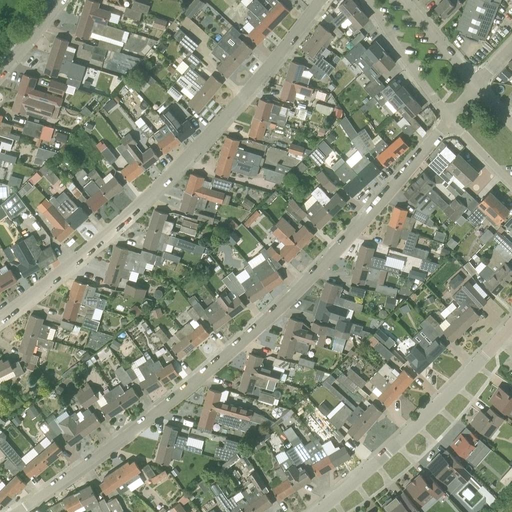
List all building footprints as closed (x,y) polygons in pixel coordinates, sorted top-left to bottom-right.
[(86,0),(81,17),(107,25),(111,12),(98,8),(99,3),(90,0),(86,0)] [(134,0),(131,8),(142,11),(147,13),(150,5),(134,0)] [(195,0),(184,13),(191,18),(199,8),(201,10),(206,4),(201,0),(195,0)] [(255,0),(252,0),(246,6),(250,10),(271,30),(289,11),(280,2),(277,0),(266,0),(274,8),(269,13),(255,0)] [(349,17),(359,8),(352,0),(345,0),(339,6),(349,17)] [(453,13),(462,3),(459,0),(443,0),(435,8),(445,18),(451,11),(453,13)] [(467,0),(457,29),(463,31),(461,34),(478,41),(479,37),(485,40),(500,0),(467,0)] [(142,11),(131,8),(126,7),(124,15),(139,20),(142,11)] [(354,32),(359,28),(369,18),(359,8),(349,17),(353,21),(348,25),(354,32)] [(258,43),(271,30),(250,10),(247,13),(252,18),(248,21),(255,28),(249,35),(258,43)] [(334,18),(330,14),(325,19),(329,23),(334,18)] [(107,25),(81,17),(76,35),(88,39),(91,28),(93,29),(92,32),(121,41),(125,30),(107,25)] [(311,35),(327,47),(335,37),(330,33),(331,32),(320,24),(311,35)] [(217,43),(223,48),(240,63),(252,49),(243,41),(242,42),(229,30),(217,43)] [(355,46),(360,41),(365,36),(361,32),(351,41),(355,46)] [(179,42),(192,53),(199,45),(186,34),(179,42)] [(320,61),(317,65),(324,70),(326,72),(329,76),(335,67),(323,58),(324,57),(321,55),(327,47),(311,35),(302,47),(320,61)] [(50,55),(72,62),(75,53),(68,51),(67,52),(65,51),(68,41),(56,37),(50,55)] [(100,39),(98,46),(111,50),(119,52),(121,45),(100,39)] [(376,41),(367,49),(360,41),(355,46),(345,55),(352,63),(360,55),(370,66),(371,65),(386,52),(376,41)] [(98,46),(95,45),(91,57),(103,61),(105,55),(109,57),(111,50),(98,46)] [(227,77),(240,63),(223,48),(215,56),(222,62),(216,68),(227,77)] [(395,63),(386,52),(371,65),(380,75),(385,71),(385,72),(395,63)] [(201,61),(192,53),(187,59),(196,67),(201,61)] [(68,74),(72,62),(50,55),(45,73),(57,77),(59,71),(68,74)] [(286,79),(311,87),(312,85),(308,84),(310,78),(301,75),(304,65),(292,61),(286,79)] [(324,70),(317,65),(314,63),(309,70),(320,79),(326,72),(324,70)] [(182,74),(210,98),(222,83),(212,75),(205,83),(204,82),(205,80),(189,66),(182,74)] [(506,81),(511,73),(511,72),(505,67),(499,75),(506,81)] [(210,98),(182,74),(177,80),(195,96),(188,104),(198,112),(210,98)] [(24,75),(18,93),(40,99),(60,106),(63,98),(33,89),(36,79),(24,75)] [(68,75),(66,84),(79,88),(81,79),(68,75)] [(125,81),(133,89),(139,83),(130,75),(125,81)] [(373,98),(374,97),(385,86),(377,77),(364,88),(373,98)] [(66,84),(50,79),(47,90),(63,94),(66,84)] [(313,88),(311,87),(286,79),(281,97),(293,101),(296,91),(311,95),(313,88)] [(397,110),(412,96),(402,85),(401,86),(394,79),(385,86),(374,97),(382,106),(389,100),(397,110)] [(172,86),(167,91),(177,101),(183,95),(172,86)] [(60,106),(40,99),(18,93),(13,111),(25,115),(27,109),(56,118),(60,106)] [(412,96),(397,110),(411,125),(416,130),(421,126),(412,116),(422,107),(412,96)] [(255,117),(276,124),(284,126),(286,122),(277,119),(279,115),(270,112),(273,103),(260,99),(255,117)] [(332,116),(334,108),(317,103),(315,112),(332,116)] [(188,120),(182,125),(176,117),(168,108),(160,116),(161,118),(167,124),(180,142),(196,131),(188,120)] [(12,125),(3,122),(0,121),(2,116),(0,115),(0,134),(13,139),(18,141),(20,136),(10,133),(12,125)] [(339,122),(351,139),(362,156),(369,151),(359,134),(357,133),(346,115),(339,122)] [(284,126),(276,124),(255,117),(249,135),(261,139),(265,127),(269,129),(270,126),(283,131),(284,126)] [(26,119),(22,133),(40,138),(44,125),(26,119)] [(165,153),(180,142),(167,124),(155,133),(146,123),(140,128),(148,138),(153,134),(159,142),(158,143),(165,153)] [(416,130),(411,125),(405,124),(400,128),(408,137),(416,130)] [(357,133),(359,134),(369,151),(374,148),(379,154),(378,156),(387,166),(398,156),(389,146),(383,139),(376,146),(365,128),(357,133)] [(127,148),(144,170),(159,158),(151,148),(142,155),(135,145),(138,143),(129,132),(120,139),(127,148)] [(0,144),(11,148),(13,139),(0,134),(0,144)] [(389,146),(398,156),(409,146),(400,136),(389,146)] [(227,137),(221,155),(259,166),(262,156),(237,148),(239,140),(227,137)] [(447,145),(446,145),(442,141),(441,142),(438,146),(437,146),(437,147),(433,151),(429,156),(425,161),(444,180),(441,183),(446,187),(449,184),(457,175),(468,163),(459,154),(457,156),(447,145)] [(289,143),(287,149),(300,152),(301,146),(289,143)] [(101,151),(105,157),(111,164),(117,159),(107,146),(101,151)] [(318,147),(310,154),(319,164),(325,159),(325,155),(318,147)] [(129,181),(144,170),(127,148),(121,153),(130,164),(121,171),(129,181)] [(3,152),(3,153),(1,160),(5,161),(15,164),(17,157),(3,152)] [(259,166),(221,155),(216,173),(228,177),(231,167),(257,175),(259,166)] [(357,162),(351,168),(366,184),(380,171),(371,162),(366,156),(358,164),(357,162)] [(46,163),(39,169),(53,184),(60,178),(46,163)] [(277,163),(275,171),(288,175),(294,168),(277,163)] [(468,163),(457,175),(467,185),(478,173),(468,163)] [(288,175),(275,171),(267,168),(264,179),(279,183),(288,175)] [(366,184),(351,168),(348,170),(352,174),(353,173),(356,176),(343,187),(352,197),(366,184)] [(336,186),(328,176),(322,170),(316,175),(331,192),(337,187),(336,186)] [(433,200),(435,202),(440,197),(431,188),(436,183),(424,172),(414,182),(433,200)] [(103,179),(100,176),(94,182),(109,199),(123,186),(115,176),(114,177),(110,173),(103,179)] [(191,174),(186,192),(208,198),(208,199),(222,203),(225,194),(201,187),(204,177),(191,174)] [(212,184),(212,186),(230,191),(232,182),(213,176),(211,183),(212,184)] [(68,177),(63,182),(77,198),(82,193),(68,177)] [(94,182),(92,179),(83,187),(91,197),(86,201),(94,211),(109,199),(94,182)] [(418,206),(415,209),(427,215),(428,216),(431,213),(426,207),(433,200),(414,182),(404,193),(416,204),(418,206)] [(461,195),(449,184),(446,187),(467,207),(474,199),(466,191),(461,195)] [(311,193),(317,199),(333,215),(346,202),(337,193),(329,201),(328,199),(329,198),(318,186),(311,193)] [(275,190),(265,201),(268,204),(279,194),(275,190)] [(27,206),(16,192),(1,204),(11,219),(27,206)] [(204,210),(208,199),(208,198),(186,192),(180,210),(193,213),(195,207),(204,210)] [(482,221),(485,217),(500,201),(490,192),(479,203),(474,199),(467,207),(482,221)] [(52,204),(59,212),(74,229),(88,216),(80,206),(78,208),(68,196),(60,203),(53,196),(48,200),(52,204)] [(448,204),(443,210),(454,221),(467,208),(455,197),(448,204)] [(319,229),(333,215),(317,199),(305,211),(293,198),(288,203),(295,210),(303,218),(307,214),(311,218),(310,219),(319,229)] [(500,201),(485,217),(495,226),(510,210),(500,201)] [(60,241),(74,229),(59,212),(52,204),(43,212),(57,227),(52,232),(60,241)] [(395,207),(389,225),(411,231),(413,224),(409,222),(411,218),(405,216),(407,210),(395,207)] [(257,209),(244,223),(248,226),(261,213),(257,209)] [(434,222),(428,216),(427,215),(415,209),(412,216),(431,227),(434,222)] [(155,210),(149,228),(175,236),(177,232),(171,230),(174,222),(165,220),(167,214),(155,210)] [(303,218),(295,210),(291,214),(299,222),(303,218)] [(197,219),(213,224),(214,218),(199,213),(197,219)] [(276,224),(278,226),(301,248),(314,234),(304,225),(297,233),(294,231),(296,229),(282,216),(276,224)] [(511,216),(503,226),(511,230),(511,216)] [(199,223),(191,221),(183,219),(181,225),(197,230),(199,223)] [(181,225),(180,231),(195,235),(197,230),(181,225)] [(411,231),(389,225),(384,243),(396,246),(399,236),(407,238),(402,253),(422,259),(426,260),(429,252),(415,247),(419,235),(410,232),(410,231),(411,231)] [(282,241),(274,248),(272,246),(267,251),(277,260),(282,256),(288,261),(301,248),(278,226),(272,232),(282,241)] [(174,245),(176,237),(175,237),(175,236),(149,228),(143,246),(156,250),(156,249),(165,252),(163,257),(174,260),(176,255),(165,251),(167,243),(174,245)] [(485,244),(491,237),(494,234),(488,229),(479,238),(485,244)] [(494,239),(499,243),(511,256),(511,246),(496,232),(494,234),(491,237),(494,239)] [(30,248),(41,267),(57,258),(51,247),(43,252),(33,234),(24,239),(30,248)] [(25,277),(41,267),(30,248),(24,239),(11,246),(21,264),(18,265),(25,277)] [(511,276),(511,269),(506,263),(511,256),(499,243),(494,248),(501,255),(489,267),(506,283),(511,276)] [(357,263),(378,269),(380,269),(383,270),(387,256),(382,254),(382,252),(380,251),(378,259),(371,257),(374,248),(361,245),(357,263)] [(3,250),(11,262),(17,258),(9,246),(3,250)] [(126,254),(128,249),(116,246),(110,264),(132,270),(143,273),(147,261),(152,263),(155,254),(142,250),(139,258),(126,254)] [(198,263),(200,257),(185,252),(183,259),(198,263)] [(268,258),(252,269),(255,273),(268,291),(284,280),(268,258)] [(426,260),(422,259),(419,269),(432,272),(440,264),(426,260)] [(472,276),(477,272),(469,262),(464,266),(472,276)] [(380,269),(378,269),(357,263),(352,281),(364,284),(366,278),(377,281),(380,269)] [(132,270),(110,264),(105,282),(117,285),(120,276),(129,279),(132,270)] [(253,302),(268,291),(255,273),(252,269),(249,264),(244,267),(250,276),(241,282),(232,271),(227,275),(239,291),(243,287),(246,291),(245,291),(253,302)] [(484,282),(496,294),(506,283),(489,267),(487,265),(479,273),(486,280),(484,282)] [(411,268),(409,275),(425,279),(427,272),(411,268)] [(0,288),(1,290),(18,281),(11,270),(2,275),(0,272),(0,288)] [(449,281),(455,288),(465,279),(459,272),(449,281)] [(233,294),(239,291),(227,275),(222,279),(233,294)] [(75,280),(69,298),(96,307),(100,297),(94,295),(96,287),(75,280)] [(363,304),(345,299),(339,297),(343,287),(339,285),(327,281),(321,299),(347,308),(361,312),(363,304)] [(457,307),(451,312),(466,329),(480,316),(476,312),(487,302),(468,281),(457,292),(452,297),(460,305),(458,308),(457,307)] [(374,291),(389,295),(395,297),(398,289),(377,283),(374,291)] [(127,284),(124,292),(144,297),(146,289),(127,284)] [(366,289),(358,288),(351,285),(348,293),(364,297),(366,289)] [(215,296),(215,297),(231,318),(246,306),(238,296),(233,300),(226,291),(216,298),(215,296)] [(394,307),(397,298),(388,296),(386,305),(394,307)] [(216,329),(231,318),(215,297),(213,298),(215,301),(210,305),(215,313),(208,319),(216,329)] [(78,313),(86,315),(82,326),(97,331),(100,321),(92,319),(96,307),(69,298),(63,316),(75,320),(78,313)] [(343,320),(347,308),(321,299),(315,317),(328,321),(329,315),(339,318),(343,320)] [(199,302),(193,306),(201,317),(207,312),(199,302)] [(400,308),(403,314),(411,310),(407,304),(400,308)] [(195,321),(201,317),(193,306),(187,311),(195,321)] [(452,341),(466,329),(451,312),(445,318),(451,325),(443,332),(452,341)] [(430,314),(425,319),(435,329),(440,324),(430,314)] [(46,339),(50,329),(51,326),(42,323),(43,319),(31,315),(25,333),(46,339)] [(300,329),(302,322),(290,318),(284,336),(306,342),(310,343),(323,347),(326,337),(300,329)] [(339,318),(336,328),(351,333),(360,335),(363,326),(354,323),(350,322),(343,320),(339,318)] [(420,324),(430,334),(435,329),(425,319),(420,324)] [(74,324),(62,320),(60,326),(72,330),(74,324)] [(181,329),(195,346),(210,334),(201,324),(193,331),(192,329),(193,328),(189,322),(181,329)] [(314,322),(311,330),(325,334),(325,332),(334,335),(335,329),(314,322)] [(372,334),(382,343),(388,337),(379,327),(372,334)] [(161,328),(156,332),(164,343),(169,339),(161,328)] [(180,358),(195,346),(181,329),(175,333),(181,341),(172,348),(180,358)] [(46,339),(25,333),(19,351),(24,352),(22,360),(37,364),(39,356),(32,354),(35,344),(51,349),(54,341),(46,339)] [(371,345),(372,344),(388,359),(393,354),(382,343),(372,334),(366,340),(371,345)] [(310,343),(306,342),(284,336),(279,354),(291,358),(295,347),(297,348),(296,351),(306,354),(310,343)] [(437,337),(429,345),(423,338),(417,344),(433,360),(446,347),(437,337)] [(419,373),(433,360),(417,344),(410,350),(409,350),(407,351),(406,353),(406,355),(405,356),(411,362),(410,364),(419,373)] [(269,379),(278,382),(281,374),(272,371),(272,370),(263,367),(263,365),(263,363),(261,363),(263,357),(251,354),(245,372),(269,379)] [(290,362),(275,357),(272,365),(288,370),(290,362)] [(298,364),(313,368),(315,362),(300,357),(298,364)] [(152,358),(147,360),(151,365),(162,384),(179,374),(172,363),(163,369),(161,366),(162,365),(159,360),(154,363),(152,358)] [(0,360),(0,375),(13,369),(17,377),(24,373),(18,361),(11,365),(8,359),(3,362),(2,359),(0,360)] [(151,365),(147,360),(138,366),(145,377),(148,376),(149,377),(140,383),(146,394),(162,384),(151,365)] [(378,371),(384,377),(401,392),(413,379),(403,369),(398,374),(386,362),(378,371)] [(133,380),(126,370),(125,371),(122,365),(115,370),(124,385),(133,380)] [(132,367),(126,370),(133,380),(138,377),(132,367)] [(352,369),(347,376),(357,385),(361,389),(367,382),(352,369)] [(401,392),(384,377),(378,371),(369,380),(377,387),(379,385),(385,390),(378,397),(388,406),(401,392)] [(269,379),(245,372),(239,390),(252,393),(255,383),(257,384),(256,385),(266,388),(269,379)] [(357,385),(347,376),(342,372),(337,379),(352,392),(357,385)] [(112,390),(124,409),(140,398),(133,387),(123,393),(122,391),(123,390),(120,385),(112,390)] [(511,416),(511,389),(509,394),(498,387),(489,400),(502,408),(501,409),(511,416)] [(92,389),(85,394),(92,403),(99,398),(92,389)] [(227,414),(237,417),(249,420),(252,411),(221,402),(220,398),(221,393),(209,389),(204,407),(227,414)] [(124,409),(112,390),(111,390),(103,395),(107,401),(109,400),(110,402),(101,408),(108,419),(124,409)] [(258,400),(270,403),(272,395),(261,392),(258,400)] [(85,394),(78,398),(85,408),(92,403),(85,394)] [(319,406),(326,413),(330,409),(324,403),(319,406)] [(358,405),(353,411),(359,416),(370,426),(382,412),(373,403),(365,411),(358,405)] [(28,407),(31,416),(39,413),(35,404),(28,407)] [(357,440),(370,426),(359,416),(353,411),(345,404),(329,419),(338,429),(344,424),(343,423),(347,419),(351,423),(353,422),(355,424),(348,432),(357,440)] [(281,416),(281,415),(283,415),(290,409),(278,406),(278,407),(273,408),(271,414),(275,418),(281,416)] [(237,417),(227,414),(204,407),(199,425),(214,430),(216,422),(234,427),(237,417)] [(73,416),(86,434),(101,423),(94,413),(93,414),(88,408),(82,413),(84,416),(83,417),(85,419),(81,422),(78,419),(79,418),(76,414),(73,416)] [(490,438),(494,432),(504,419),(490,408),(485,414),(481,410),(471,423),(490,438)] [(86,434),(73,416),(71,418),(70,416),(60,423),(56,418),(48,424),(57,435),(64,430),(66,433),(63,435),(71,445),(86,434)] [(275,422),(265,417),(263,424),(270,426),(275,422)] [(57,435),(48,424),(45,421),(38,426),(49,441),(57,435)] [(161,443),(182,449),(185,449),(188,438),(179,436),(178,439),(175,439),(178,428),(166,425),(161,443)] [(337,429),(333,433),(340,441),(344,437),(337,429)] [(480,440),(471,431),(466,437),(461,433),(451,444),(466,457),(475,446),(480,440)] [(226,437),(224,446),(218,444),(214,455),(226,459),(225,463),(234,466),(242,441),(226,437)] [(290,442),(293,447),(303,461),(304,462),(309,458),(311,461),(310,462),(318,476),(335,466),(323,447),(317,439),(313,441),(304,446),(298,437),(290,442)] [(17,468),(18,468),(25,462),(6,440),(0,444),(0,448),(9,458),(9,459),(13,463),(12,463),(17,468)] [(34,447),(40,454),(48,465),(60,455),(58,453),(62,449),(55,441),(46,449),(40,442),(34,447)] [(180,460),(182,449),(161,443),(156,461),(168,465),(171,454),(174,455),(173,458),(180,460)] [(323,447),(335,466),(351,457),(344,445),(335,451),(330,443),(323,447)] [(297,469),(295,466),(303,461),(293,447),(285,452),(289,458),(279,464),(283,471),(295,490),(311,480),(305,469),(303,470),(301,466),(297,469)] [(472,475),(451,454),(447,451),(442,456),(441,454),(429,466),(447,484),(455,476),(463,483),(472,475)] [(37,474),(48,465),(40,454),(24,467),(31,475),(35,472),(37,474)] [(16,476),(6,485),(16,495),(27,484),(17,475),(21,471),(18,468),(17,468),(12,463),(13,463),(9,459),(3,465),(0,467),(5,471),(8,468),(14,474),(16,476)] [(128,461),(116,470),(123,481),(124,481),(127,486),(140,477),(137,472),(140,470),(134,461),(130,464),(128,461)] [(142,468),(150,479),(156,475),(149,464),(142,468)] [(511,465),(500,479),(508,485),(511,480),(511,465)] [(279,500),(295,490),(283,471),(281,467),(276,470),(283,482),(273,489),(279,500)] [(123,481),(116,470),(104,478),(105,480),(101,483),(107,492),(123,481)] [(244,496),(250,504),(255,511),(260,511),(273,504),(265,493),(269,491),(255,470),(249,475),(255,484),(249,488),(252,491),(248,494),(244,496)] [(420,474),(407,486),(423,504),(436,492),(440,497),(444,492),(430,476),(425,480),(420,474)] [(198,483),(204,492),(210,488),(203,479),(198,483)] [(0,499),(6,505),(16,495),(6,485),(0,491),(0,499)] [(86,510),(98,504),(102,511),(109,511),(110,511),(106,502),(104,498),(98,502),(96,497),(90,485),(77,492),(83,504),(86,510)] [(255,511),(250,504),(244,496),(236,501),(233,496),(228,499),(223,491),(216,496),(225,509),(231,505),(232,511),(255,511)] [(416,511),(418,510),(403,491),(402,491),(392,499),(391,498),(383,505),(388,511),(416,511)] [(61,502),(52,506),(55,511),(67,511),(83,504),(77,492),(64,498),(67,504),(63,506),(61,502)] [(185,493),(179,498),(184,504),(190,498),(185,493)] [(123,511),(116,498),(106,502),(110,511),(112,511),(123,511)] [(186,511),(179,502),(169,509),(171,511),(186,511)]
